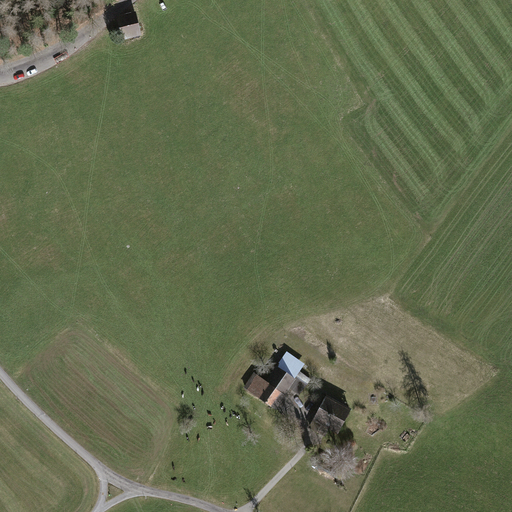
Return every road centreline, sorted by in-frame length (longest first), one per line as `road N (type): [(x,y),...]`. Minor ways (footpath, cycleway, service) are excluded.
road 1 (unclassified): [(219,511),(105,474),(0,370)]
road 2 (unclassified): [(0,73),(41,59),(127,0)]
